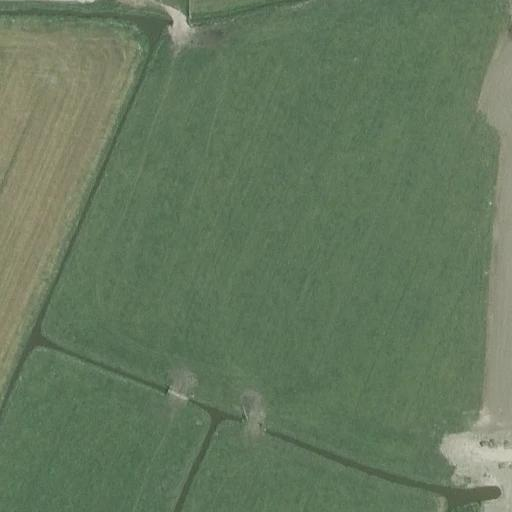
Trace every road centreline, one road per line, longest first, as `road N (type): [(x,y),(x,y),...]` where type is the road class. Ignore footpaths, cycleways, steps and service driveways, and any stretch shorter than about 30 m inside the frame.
road 1 (track): [(221,511),(265,413),(368,447),(511,453)]
road 2 (track): [(155,116),(187,42),(179,9),(68,0)]
